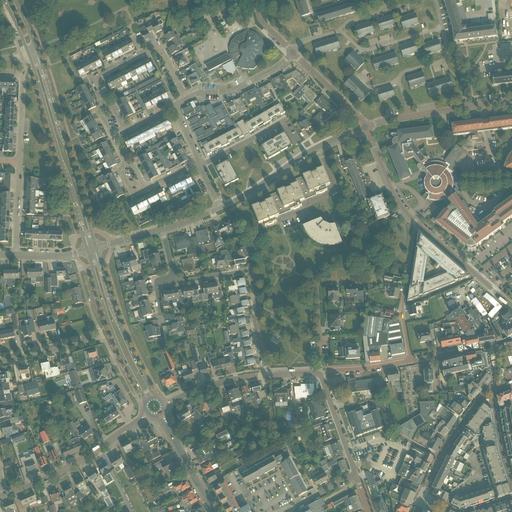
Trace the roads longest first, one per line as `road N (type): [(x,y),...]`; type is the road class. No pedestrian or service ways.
road 1 (residential): [(320,374),(320,285),(355,274),(374,242),(409,216)]
road 2 (tertiary): [(96,248),(37,51)]
road 3 (tertiary): [(28,54),(87,250)]
road 4 (tertiary): [(5,497),(79,462),(145,415)]
road 5 (tertiary): [(87,250),(145,401)]
road 6 (tertiary): [(153,397),(116,318),(96,248)]
road 7 (residential): [(409,362),(402,305),(416,222)]
road 8 (residential): [(511,307),(416,222)]
road 9 (unclassified): [(490,156),(502,188),(483,205),(467,199),(461,183),(476,158)]
